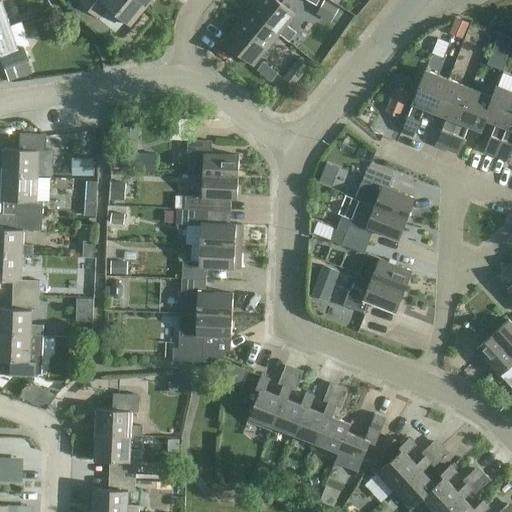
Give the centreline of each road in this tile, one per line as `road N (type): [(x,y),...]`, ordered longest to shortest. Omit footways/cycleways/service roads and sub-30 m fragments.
road 1 (residential): [(424,391),(288,333),(286,154)]
road 2 (residential): [(286,154),(418,0)]
road 3 (residential): [(0,106),(123,88),(177,62)]
road 4 (residential): [(177,62),(286,154)]
road 5 (residential): [(58,511),(56,439),(0,408)]
